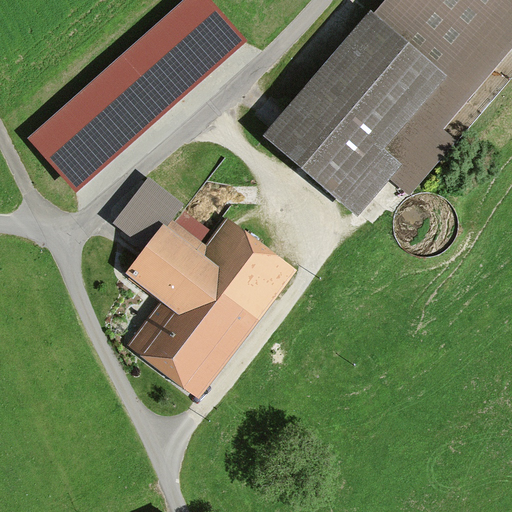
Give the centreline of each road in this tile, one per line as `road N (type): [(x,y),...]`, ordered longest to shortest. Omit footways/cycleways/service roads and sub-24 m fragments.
road 1 (track): [(0,132),(49,229),(81,223),(324,0)]
road 2 (unclassified): [(182,511),(49,229),(0,224)]
